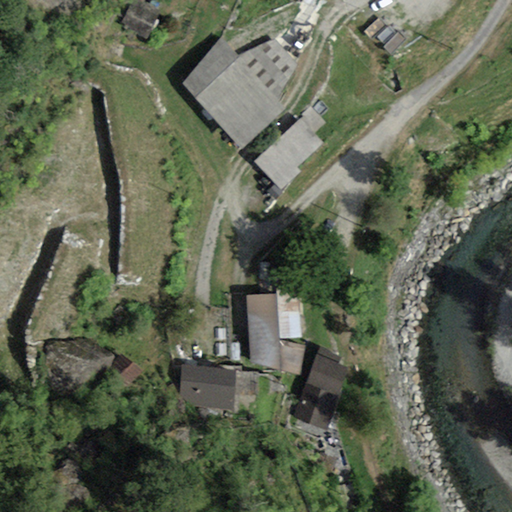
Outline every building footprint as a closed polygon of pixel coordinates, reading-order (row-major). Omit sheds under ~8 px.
[(161,12),(135,0),(133,0),(121,24),(148,38),(161,12)] [(239,56),(221,37),(182,84),(240,146),(284,105),(275,95),(294,64),(273,40),(239,56)] [(324,141),(300,117),(255,160),(282,188),(301,169),(298,166),(324,141)] [(279,340),(302,338),(299,286),(276,287),(277,296),(279,340)] [(248,295),(251,362),(281,370),(279,340),(277,296),(248,295)] [(300,376),(310,348),(279,340),(281,370),(300,376)] [(338,364),(341,357),(321,349),(318,355),(338,364)] [(337,396),(348,369),(338,364),(318,355),(306,383),(337,396)] [(234,395),(236,371),(184,366),(180,405),(233,410),(234,395)] [(258,396),(258,372),(236,371),(234,395),(258,396)] [(294,417),(325,430),(337,396),(306,383),(294,417)]
